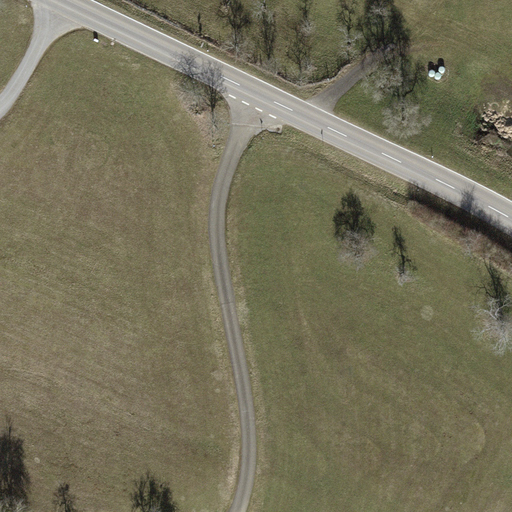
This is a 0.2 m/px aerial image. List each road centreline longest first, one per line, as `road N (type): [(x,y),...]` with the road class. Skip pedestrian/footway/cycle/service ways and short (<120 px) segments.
road 1 (tertiary): [(64,0),(511,213)]
road 2 (track): [(301,113),(372,61),(430,38)]
road 3 (residential): [(0,105),(60,0)]
